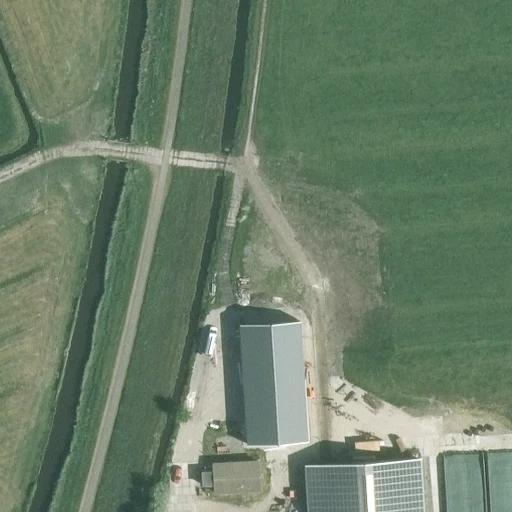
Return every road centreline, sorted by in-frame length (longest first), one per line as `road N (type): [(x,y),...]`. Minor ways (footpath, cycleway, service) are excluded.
road 1 (track): [(174,511),(242,168)]
road 2 (track): [(242,168),(105,150)]
